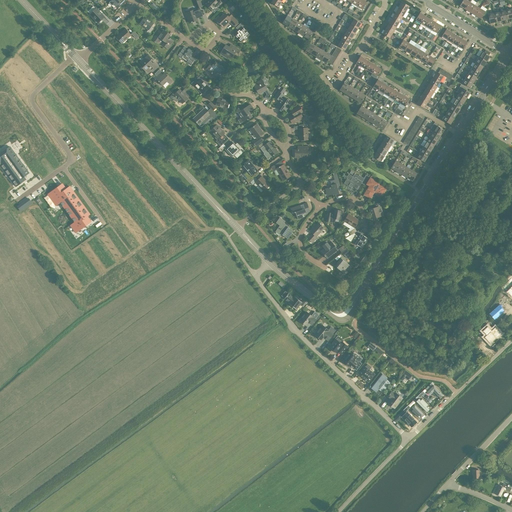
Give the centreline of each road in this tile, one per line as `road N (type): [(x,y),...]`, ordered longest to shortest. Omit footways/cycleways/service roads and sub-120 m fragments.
road 1 (tertiary): [(355,305),(507,54)]
road 2 (tertiary): [(236,228),(77,59)]
road 3 (unclassified): [(407,437),(316,350),(256,274)]
road 4 (unclassified): [(407,437),(511,338)]
